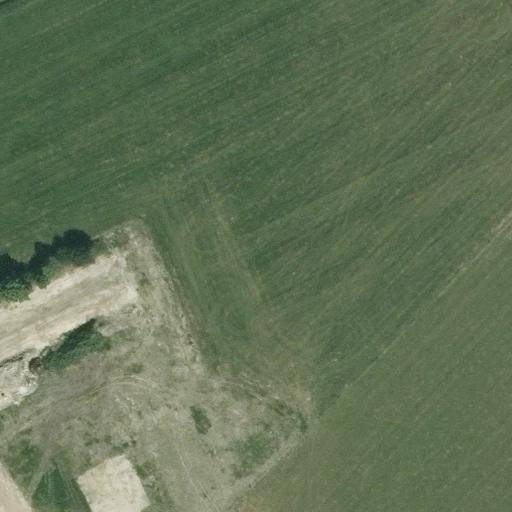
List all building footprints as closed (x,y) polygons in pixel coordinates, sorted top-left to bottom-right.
[(76,332),(103,319),(93,298),(66,311),(76,332)] [(6,345),(17,365),(75,331),(63,311),(6,345)] [(0,347),(0,375),(13,371),(5,346),(0,347)] [(99,367),(111,391),(152,370),(140,346),(99,367)] [(0,470),(0,501),(4,511),(124,511),(129,510),(111,468),(90,477),(93,483),(97,481),(101,489),(89,495),(77,467),(98,457),(94,450),(143,429),(132,405),(43,444),(61,487),(49,492),(47,488),(15,502),(1,470),(0,470)] [(301,419),(287,435),(294,441),(308,425),(301,419)] [(227,435),(241,459),(257,450),(243,426),(227,435)]
